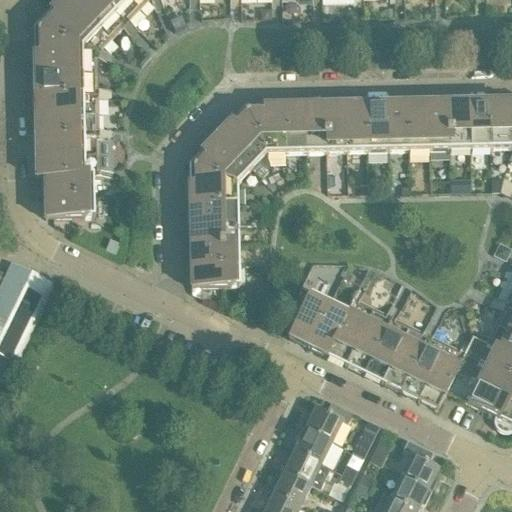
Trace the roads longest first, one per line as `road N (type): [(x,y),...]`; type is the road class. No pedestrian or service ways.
road 1 (residential): [(171,316),(168,165),(242,90),(494,82),(511,91)]
road 2 (residential): [(171,316),(59,268),(13,231),(16,0)]
road 3 (residential): [(297,373),(484,463)]
road 4 (residential): [(226,511),(297,373)]
road 5 (residential): [(171,316),(297,373)]
